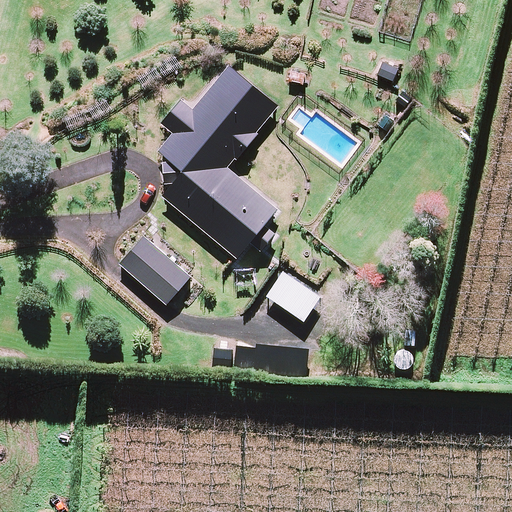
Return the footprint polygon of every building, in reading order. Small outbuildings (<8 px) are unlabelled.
[(276,110),(230,72),(195,114),(181,103),(162,126),(174,136),(157,156),(180,175),(161,197),(237,261),(277,214),(229,173),(250,147),(247,145),(276,110)] [(192,278),(145,238),(120,267),(167,307),(192,278)] [(317,332),(292,331),(292,345),(316,347),(317,332)] [(305,377),(306,348),(256,346),(255,375),(305,377)] [(331,352),(315,352),(315,376),(331,376),(331,352)]
